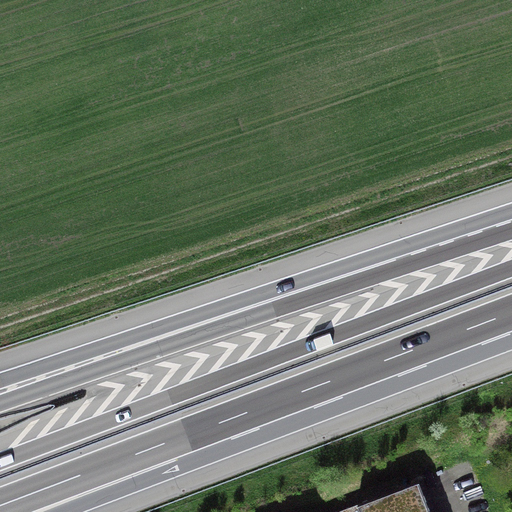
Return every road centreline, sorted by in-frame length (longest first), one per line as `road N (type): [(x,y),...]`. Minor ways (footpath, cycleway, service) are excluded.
road 1 (motorway): [(511,268),(0,460)]
road 2 (motorway): [(511,223),(0,403)]
road 3 (motorway): [(511,210),(0,380)]
road 4 (motorway): [(0,505),(402,353)]
road 5 (motorway): [(56,511),(402,353)]
